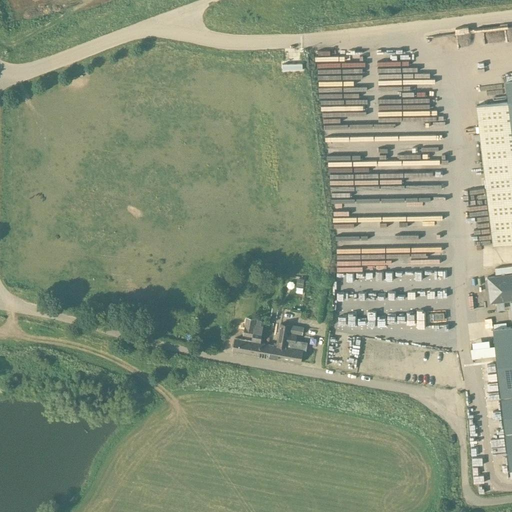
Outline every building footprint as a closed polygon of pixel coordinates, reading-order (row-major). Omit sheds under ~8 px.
[(511,80),(506,81),(508,101),(477,105),(493,244),(511,241),(511,273),(487,276),(490,302),(510,300),(511,313),(511,326),(493,328),(506,433),(510,469),(511,468),(511,80)] [(353,92),(353,102),(367,102),(367,92),(353,92)] [(409,268),(443,268),(443,257),(409,257),(409,268)] [(430,320),(444,320),(444,312),(429,313),(430,320)] [(252,336),(255,318),(246,317),(243,335),(252,336)] [(266,356),(268,343),(260,342),(264,318),(256,317),(256,318),(255,318),(252,336),(251,340),(249,354),(266,356)] [(283,359),(289,324),(280,322),(276,342),(274,342),(273,344),(268,343),(266,356),(283,359)] [(289,324),(283,359),(301,362),(302,353),(305,354),(308,342),(296,340),(297,334),(302,335),(304,327),(292,324),(291,333),(290,333),(291,324),(289,324)] [(249,354),(251,340),(234,337),(232,351),(249,354)]
